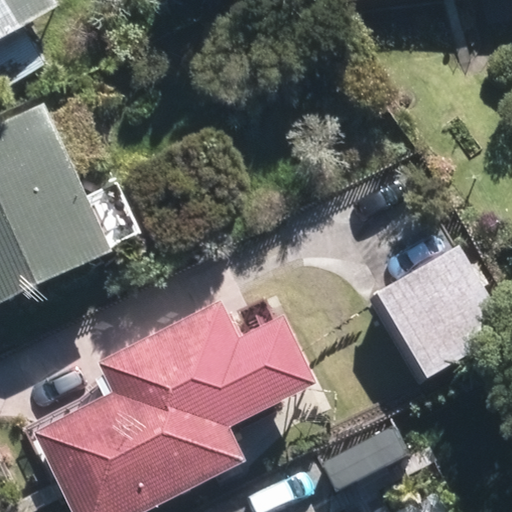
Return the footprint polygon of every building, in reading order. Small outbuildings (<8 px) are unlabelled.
[(0,0),(0,55),(60,22),(47,0),(0,0)] [(349,0),(351,11),(414,0),(349,0)] [(49,130),(0,151),(0,316),(112,267),(49,130)] [(461,251),(382,296),(425,370),(504,326),(461,251)] [(129,395),(44,439),(82,511),(158,511),(254,463),(238,433),(321,390),(290,330),(250,351),(229,310),(115,369),(129,395)]
